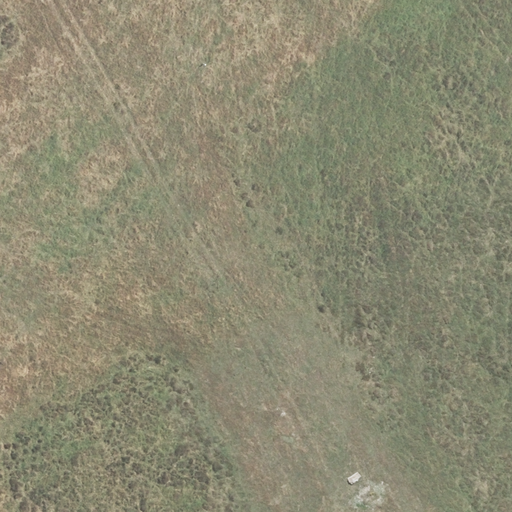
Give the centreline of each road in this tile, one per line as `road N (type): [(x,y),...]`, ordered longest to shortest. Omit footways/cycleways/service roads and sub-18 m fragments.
road 1 (unknown): [(0,258),(175,0)]
road 2 (unknown): [(470,0),(511,208)]
road 3 (unknown): [(132,511),(0,357)]
